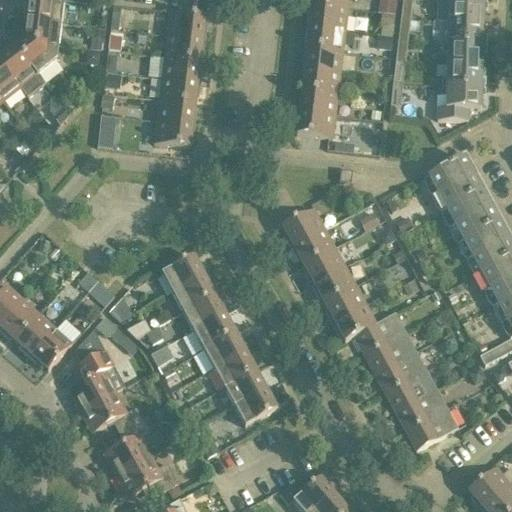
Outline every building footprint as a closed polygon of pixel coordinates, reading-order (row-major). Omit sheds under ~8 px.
[(23,23),(62,27),(64,5),(53,4),(53,0),(28,0),(28,7),(25,7),(23,23)] [(348,0),(309,0),(309,3),(312,4),(311,9),(347,14),(348,0)] [(394,19),(396,0),(381,0),(379,17),(394,19)] [(486,4),(443,3),(436,3),(436,25),(439,25),(447,25),(482,26),(482,11),(486,8),(486,4)] [(347,14),(311,9),(310,15),(308,15),(306,30),(344,35),(347,14)] [(402,10),(400,23),(410,24),(411,11),(402,10)] [(112,23),(120,24),(121,12),(114,11),(112,23)] [(168,17),(165,39),(204,44),(205,28),(203,28),(204,21),(168,17)] [(380,27),(393,30),(395,20),(381,18),(380,27)] [(62,27),(23,23),(21,38),(24,39),(23,44),(59,49),(62,27)] [(410,24),(400,23),(398,37),(408,38),(410,24)] [(438,47),(442,47),(485,48),(485,44),(482,41),(482,26),(447,25),(439,25),(438,47)] [(344,35),(306,30),(304,46),(307,46),(306,52),(342,56),(344,35)] [(91,31),(89,51),(95,52),(102,53),(103,45),(104,33),(91,31)] [(351,36),(350,51),(374,52),(374,37),(351,36)] [(392,40),(379,38),(378,51),(390,52),(392,40)] [(121,41),(108,39),(107,53),(116,55),(119,55),(121,41)] [(204,44),(165,39),(163,61),(199,65),(200,59),(202,59),(204,44)] [(23,44),(15,50),(38,79),(57,64),(59,49),(23,44)] [(485,48),(442,47),(442,56),(446,56),(446,68),(481,69),(481,54),(485,51),(485,48)] [(9,52),(0,59),(0,65),(21,92),(28,101),(45,88),(38,79),(15,50),(11,54),(9,52)] [(303,58),(301,73),(339,78),(342,56),(306,52),(305,58),(303,58)] [(395,66),(405,67),(406,54),(397,53),(395,66)] [(87,56),(86,64),(90,68),(98,69),(99,57),(87,56)] [(114,77),(116,59),(106,58),(104,76),(114,77)] [(151,60),(149,81),(160,82),(199,87),(201,71),(198,71),(199,65),(163,61),(151,60)] [(0,100),(4,106),(21,92),(0,65),(0,100)] [(405,67),(395,66),(393,79),(403,81),(405,67)] [(441,81),(441,90),(484,91),(484,88),(481,84),(481,69),(446,68),(446,81),(441,81)] [(339,78),(301,73),(299,89),(302,89),(301,95),(337,99),(339,78)] [(121,80),(106,78),(104,91),(120,93),(121,80)] [(199,87),(160,82),(158,104),(194,108),(195,102),(197,102),(199,87)] [(445,99),(445,112),(437,112),(437,125),(468,125),(468,113),(480,114),(480,97),(484,95),(484,91),(441,90),(441,99),(445,99)] [(298,101),(296,116),(334,121),(337,99),(301,95),(300,101),(298,101)] [(401,97),(391,96),(390,109),(399,111),(401,97)] [(50,104),(49,116),(52,119),(51,120),(60,128),(68,119),(54,100),(50,104)] [(103,100),(102,112),(111,113),(112,101),(103,100)] [(194,108),(158,104),(156,126),(194,130),(196,114),(194,114),(194,108)] [(371,114),(371,122),(380,124),(381,115),(371,114)] [(334,121),(296,116),(294,132),(296,132),(296,139),(332,143),(334,121)] [(194,130),(156,126),(153,148),(190,152),(190,145),(193,146),(194,130)] [(41,139),(46,143),(52,136),(45,129),(40,134),(41,139)] [(22,144),(14,150),(21,158),(29,152),(22,144)] [(14,157),(6,164),(12,171),(20,165),(14,157)] [(511,336),(511,253),(462,162),(427,181),(511,336)] [(352,176),(340,174),(338,186),(350,188),(352,176)] [(398,212),(392,201),(385,204),(391,216),(398,212)] [(289,252),(323,233),(313,214),(281,231),(284,237),(282,238),(289,252)] [(372,218),(361,224),(367,234),(378,228),(372,218)] [(408,221),(396,228),(400,237),(407,233),(413,230),(408,221)] [(334,252),(323,233),(289,252),(297,266),(299,265),(302,269),(334,252)] [(395,243),(389,233),(382,237),(381,242),(385,249),(395,243)] [(334,252),(302,269),(305,275),(303,276),(310,289),(344,271),(334,252)] [(423,253),(416,257),(420,265),(427,262),(423,253)] [(401,254),(392,258),(396,269),(406,264),(401,254)] [(171,297),(205,278),(198,265),(196,266),(193,260),(161,277),(171,297)] [(354,290),(344,271),(310,289),(318,304),(320,303),(322,307),(354,290)] [(88,296),(97,285),(87,277),(78,287),(88,296)] [(213,292),(205,278),(171,297),(182,316),(214,299),(211,294),(213,292)] [(413,284),(403,289),(408,300),(419,294),(413,284)] [(97,285),(88,296),(94,301),(103,291),(97,285)] [(0,329),(23,304),(7,289),(0,296),(0,329)] [(354,290),(322,307),(326,313),(324,314),(331,327),(364,308),(354,290)] [(437,295),(431,298),(435,305),(441,301),(437,295)] [(453,295),(447,298),(451,307),(458,304),(453,295)] [(214,299),(182,316),(192,335),(226,317),(219,303),(216,304),(214,299)] [(122,302),(111,315),(119,327),(133,319),(122,302)] [(23,304),(0,329),(0,334),(9,343),(11,341),(15,345),(39,319),(23,304)] [(364,308),(331,327),(339,341),(341,340),(344,346),(354,341),(375,328),(364,308)] [(447,315),(434,323),(445,331),(453,326),(447,315)] [(192,335),(182,341),(192,359),(202,354),(203,354),(234,337),(232,332),(234,330),(226,317),(192,335)] [(394,317),(375,328),(354,341),(364,360),(405,337),(394,317)] [(55,333),(39,319),(15,345),(19,349),(18,351),(29,362),(55,333)] [(144,324),(126,334),(135,343),(146,337),(150,335),(144,324)] [(118,330),(112,337),(132,356),(138,349),(118,330)] [(152,349),(163,343),(157,331),(150,335),(146,337),(152,349)] [(72,348),(55,333),(29,362),(41,372),(43,370),(48,375),(72,348)] [(79,416),(114,397),(123,392),(117,380),(93,335),(73,356),(88,383),(68,394),(79,416)] [(237,342),(234,337),(203,354),(213,373),(247,355),(239,341),(237,342)] [(416,356),(405,337),(364,360),(374,379),(416,356)] [(511,342),(489,355),(482,359),(479,361),(484,370),(511,355),(511,342)] [(478,350),(482,359),(489,355),(484,347),(478,350)] [(158,371),(173,362),(166,350),(151,359),(158,371)] [(247,355),(213,373),(223,392),(255,375),(252,370),(254,369),(247,355)] [(426,375),(416,356),(374,379),(384,398),(426,375)] [(479,371),(469,377),(474,388),(485,382),(479,371)] [(502,372),(493,377),(498,386),(503,383),(505,377),(502,372)] [(258,380),(255,375),(223,392),(234,411),(267,393),(260,379),(258,380)] [(426,375),(384,398),(395,417),(436,394),(426,375)] [(275,407),(267,393),(234,411),(244,431),(276,414),(273,408),(275,407)] [(436,394),(395,417),(405,436),(447,413),(436,394)] [(125,418),(114,397),(79,416),(91,437),(111,426),(118,438),(141,424),(135,412),(125,418)] [(190,411),(181,416),(185,425),(194,420),(190,411)] [(458,433),(447,413),(405,436),(416,455),(458,433)] [(141,424),(118,438),(123,448),(103,459),(115,481),(149,462),(138,441),(147,435),(141,424)] [(207,461),(217,456),(208,439),(198,444),(207,461)] [(149,462),(115,481),(126,502),(147,491),(153,502),(167,494),(176,489),(165,468),(156,474),(149,462)] [(478,511),(482,511),(509,489),(495,472),(467,496),(472,501),(470,502),(478,511)] [(320,482),(301,498),(292,488),(280,499),(288,509),(292,505),(297,511),(319,511),(336,497),(326,486),(324,487),(320,482)] [(214,486),(204,491),(207,497),(211,498),(218,495),(214,486)] [(511,511),(511,492),(509,489),(482,511),(511,511)] [(336,497),(319,511),(345,511),(346,510),(336,497)]
